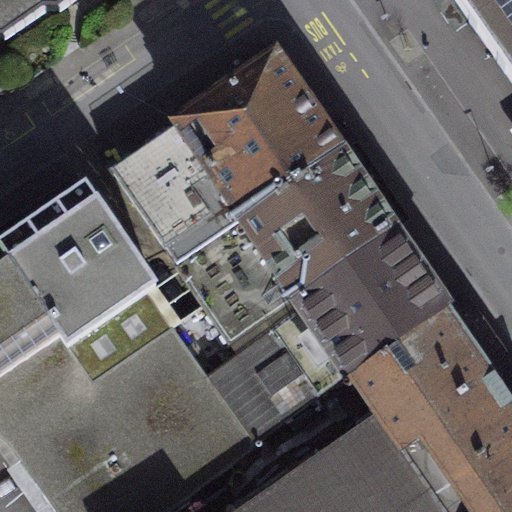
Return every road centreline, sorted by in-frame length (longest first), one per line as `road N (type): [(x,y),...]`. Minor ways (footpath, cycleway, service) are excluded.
road 1 (residential): [(511,274),(317,0)]
road 2 (residential): [(244,0),(0,165)]
